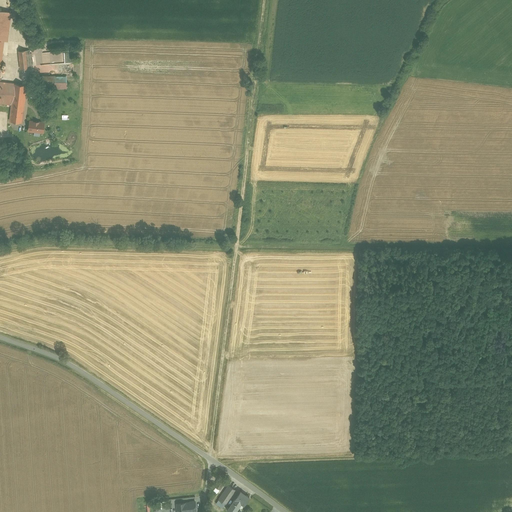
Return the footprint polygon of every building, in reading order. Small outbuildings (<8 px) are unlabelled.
[(11,12),(0,10),(0,39),(4,40),(8,41),(11,12)] [(30,50),(19,51),(21,68),(32,67),(30,50)] [(54,75),(42,75),(42,88),(54,88),(54,76),(54,75)] [(67,77),(54,76),(54,88),(67,88),(67,77)] [(0,81),(0,102),(12,104),(12,103),(20,104),(21,97),(24,98),(26,85),(0,81)] [(20,104),(12,103),(12,104),(10,121),(22,122),(24,98),(21,97),(20,104)] [(44,122),(38,121),(35,121),(30,121),(29,130),(35,131),(40,132),(40,131),(43,132),(44,122)] [(220,478),(214,486),(219,489),(225,482),(220,478)] [(229,485),(218,499),(225,504),(235,490),(229,485)] [(249,497),(240,490),(235,498),(239,501),(243,504),(249,497)] [(239,501),(235,498),(231,506),(235,509),(237,507),(236,506),(239,501)] [(183,500),(175,499),(175,507),(183,508),(183,500)]
